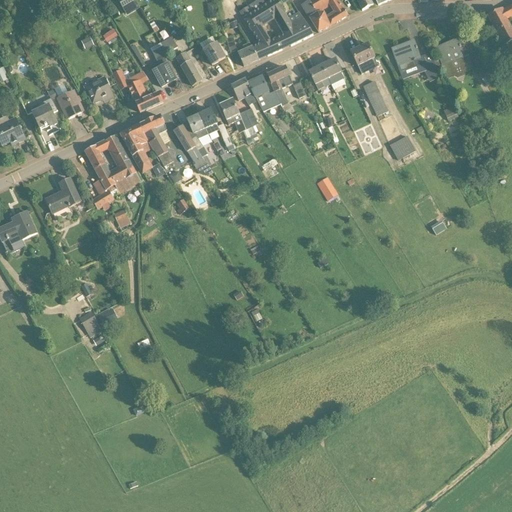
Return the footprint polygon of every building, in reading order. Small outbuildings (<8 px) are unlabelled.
[(138,7),(133,0),(116,0),(125,14),(138,7)] [(259,0),(247,8),(239,13),(260,46),(253,49),(259,61),(267,57),(290,47),(313,36),(299,14),(287,20),(274,0),(259,0)] [(311,0),(309,2),(317,14),(321,12),(331,28),(348,17),(337,0),(311,0)] [(356,0),(362,12),(373,7),(369,0),(356,0)] [(317,14),(309,2),(301,6),(318,34),(330,28),(331,28),(321,12),(317,14)] [(217,19),(215,4),(207,5),(209,20),(217,19)] [(511,33),(501,14),(499,11),(495,13),(488,16),(505,46),(506,46),(510,54),(511,52),(511,33)] [(229,34),(240,29),(237,22),(226,27),(229,34)] [(158,31),(154,23),(150,25),(155,33),(158,31)] [(103,37),(107,44),(117,37),(113,31),(103,37)] [(177,49),(171,38),(160,44),(162,47),(166,55),(177,49)] [(237,52),(232,38),(226,40),(230,54),(237,52)] [(90,39),(84,41),(81,42),(85,50),(93,46),(90,39)] [(438,56),(432,60),(436,67),(441,65),(445,72),(448,80),(455,77),(456,77),(464,74),(464,73),(469,71),(457,41),(441,47),(443,52),(437,55),(438,56)] [(439,73),(436,67),(432,60),(430,55),(420,58),(414,42),(392,50),(398,67),(398,66),(401,72),(422,65),(429,78),(431,77),(439,73)] [(217,44),(203,52),(208,59),(203,62),(207,69),(225,59),(217,44)] [(238,55),(243,68),(259,61),(253,49),(250,44),(243,47),(245,52),(244,52),(244,51),(239,53),(240,54),(238,55)] [(368,45),(351,53),(362,75),(378,67),(368,45)] [(163,57),(166,55),(162,47),(151,53),(160,69),(153,73),(162,88),(176,81),(163,57)] [(468,56),(480,77),(485,86),(492,81),(476,52),(468,56)] [(193,87),(201,82),(185,54),(176,59),(193,87)] [(344,79),(335,61),(322,66),(331,85),(344,79)] [(322,66),(309,73),(318,91),(331,85),(322,66)] [(293,85),(286,68),(268,76),(275,93),(281,106),(283,109),(289,106),(282,90),(293,85)] [(3,69),(0,70),(0,81),(1,84),(9,80),(3,69)] [(143,74),(125,83),(120,72),(112,76),(119,91),(127,87),(137,104),(136,105),(140,113),(163,103),(157,95),(149,99),(142,85),(149,82),(143,74)] [(105,79),(92,85),(85,88),(93,105),(105,99),(106,102),(113,99),(105,79)] [(263,114),(272,110),(281,106),(275,93),(270,95),(263,79),(248,85),(256,99),(257,102),(263,114)] [(246,81),(231,88),(239,102),(244,100),(248,107),(257,102),(255,99),(256,99),(248,85),(246,81)] [(375,82),(364,88),(378,118),(389,112),(375,82)] [(301,84),(293,87),(299,100),(306,96),(301,84)] [(67,120),(83,112),(73,92),(58,99),(67,120)] [(51,128),(58,125),(53,113),(57,111),(51,99),(41,104),(42,108),(32,112),(40,129),(49,125),(51,128)] [(246,132),(252,129),(245,113),(239,116),(233,101),(220,107),(229,126),(241,121),(246,132)] [(444,112),(449,123),(458,118),(452,106),(449,107),(450,109),(444,112)] [(206,131),(208,136),(219,131),(226,149),(232,147),(223,125),(217,128),(216,125),(218,124),(211,110),(198,116),(206,131)] [(252,110),(245,113),(252,129),(255,128),(258,126),(252,110)] [(198,116),(187,121),(193,136),(194,135),(196,138),(190,141),(201,159),(207,155),(197,141),(208,136),(206,131),(198,116)] [(160,117),(140,127),(154,152),(163,168),(174,163),(158,136),(167,132),(160,117)] [(5,124),(3,119),(0,120),(0,142),(2,147),(10,143),(12,147),(26,140),(16,119),(5,124)] [(140,127),(121,135),(133,158),(133,157),(143,174),(150,170),(143,156),(145,155),(144,154),(152,150),(153,152),(154,152),(140,127)] [(201,159),(190,141),(182,127),(174,132),(187,153),(195,165),(194,165),(197,171),(206,166),(201,159)] [(416,153),(411,145),(407,137),(390,147),(398,162),(416,153)] [(115,186),(116,188),(118,186),(122,193),(127,191),(123,184),(127,181),(130,185),(138,181),(115,138),(96,147),(100,155),(108,151),(117,169),(109,173),(116,186),(115,186)] [(85,153),(101,182),(94,185),(100,196),(115,186),(116,186),(109,173),(100,155),(96,147),(85,153)] [(160,166),(153,169),(158,180),(165,176),(160,166)] [(172,179),(175,186),(183,182),(179,175),(172,179)] [(329,178),(318,185),(329,204),(340,197),(329,178)] [(69,209),(81,204),(70,180),(59,185),(63,193),(46,201),(53,216),(69,208),(69,209)] [(112,201),(108,194),(93,202),(97,210),(112,201)] [(179,216),(183,214),(189,209),(183,201),(177,206),(179,210),(176,212),(179,216)] [(117,223),(127,218),(124,211),(114,216),(117,223)] [(14,224),(0,229),(0,238),(8,256),(25,248),(22,241),(37,235),(27,213),(12,220),(14,224)] [(95,224),(98,229),(106,225),(104,220),(95,224)] [(436,237),(446,231),(442,222),(431,228),(436,237)] [(320,269),(329,264),(326,259),(317,265),(320,269)] [(67,285),(73,296),(80,293),(73,281),(67,285)] [(87,298),(92,295),(87,285),(81,287),(87,298)] [(114,309),(99,315),(104,325),(119,319),(114,309)] [(80,320),(87,333),(91,338),(102,332),(91,314),(80,320)] [(102,344),(105,342),(102,337),(99,339),(93,342),(96,347),(102,344)]
